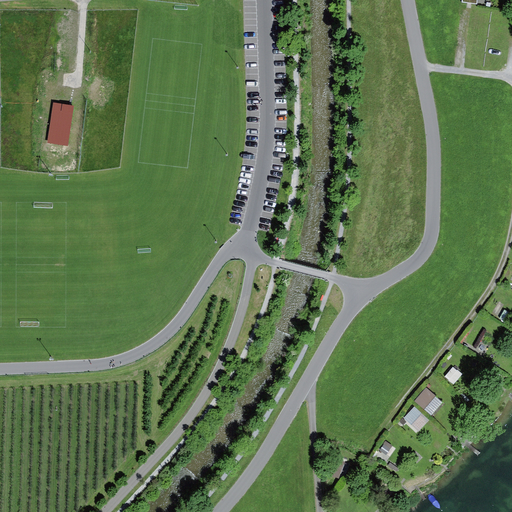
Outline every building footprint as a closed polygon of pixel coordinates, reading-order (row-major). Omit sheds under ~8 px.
[(69,106),(54,104),(48,142),(76,147),(79,128),(71,126),(72,118),(67,117),(69,106)] [(462,375),(454,367),(445,377),(454,384),(462,375)] [(443,403),(426,388),(416,401),(432,415),(443,403)] [(423,418),(414,410),(407,417),(416,425),(423,418)] [(389,466),(390,448),(382,448),(381,466),(389,466)] [(339,478),(344,465),(333,461),(327,474),(339,478)]
